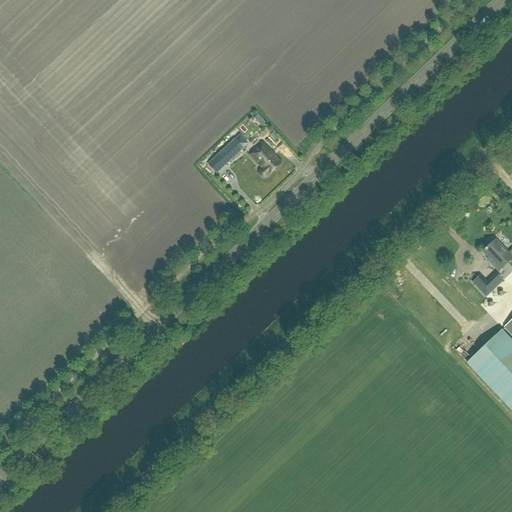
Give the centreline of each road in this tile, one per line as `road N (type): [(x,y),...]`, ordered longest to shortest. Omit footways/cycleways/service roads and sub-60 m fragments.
road 1 (unclassified): [(111,511),(511,134)]
road 2 (tertiary): [(139,344),(501,0)]
road 3 (tertiary): [(139,344),(0,475)]
